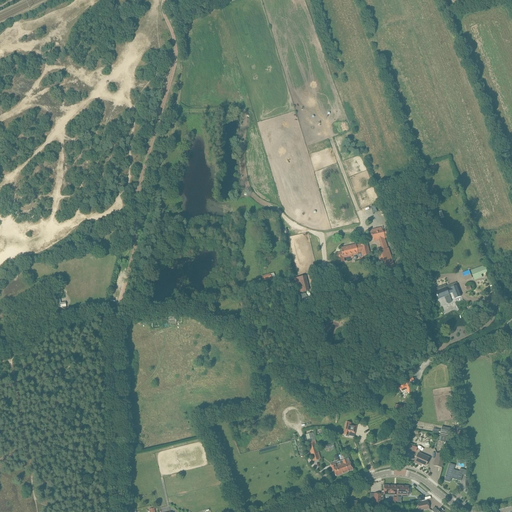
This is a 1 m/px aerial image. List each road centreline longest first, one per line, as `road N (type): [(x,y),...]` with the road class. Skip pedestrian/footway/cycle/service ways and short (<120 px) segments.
road 1 (track): [(136,250),(171,131),(175,42)]
road 2 (residential): [(276,511),(389,472),(421,479),(467,511)]
road 3 (track): [(511,316),(424,367),(398,466)]
